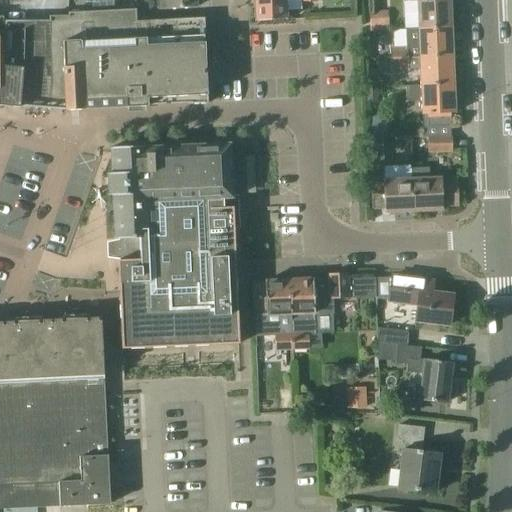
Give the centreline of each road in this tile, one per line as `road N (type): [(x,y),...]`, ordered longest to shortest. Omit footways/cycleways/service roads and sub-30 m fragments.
road 1 (residential): [(497,244),(335,243),(323,235),(309,112)]
road 2 (unclassified): [(500,511),(497,244)]
road 3 (residential): [(309,112),(64,122)]
road 4 (unclassified): [(497,244),(489,0)]
road 5 (residential): [(309,112),(303,74),(291,66),(238,67),(223,53)]
